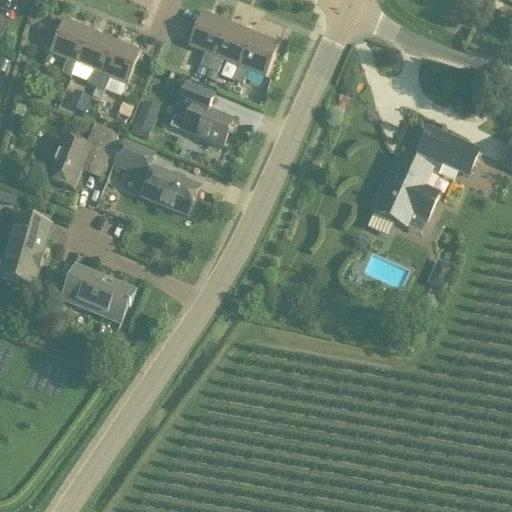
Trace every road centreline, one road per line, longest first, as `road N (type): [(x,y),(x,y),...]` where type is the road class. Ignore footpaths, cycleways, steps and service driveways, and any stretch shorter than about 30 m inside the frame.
road 1 (tertiary): [(209,305),(266,197),(347,9)]
road 2 (tertiary): [(65,511),(209,305)]
road 3 (unclassified): [(511,77),(428,50),(347,9)]
road 4 (residential): [(209,305),(89,247)]
